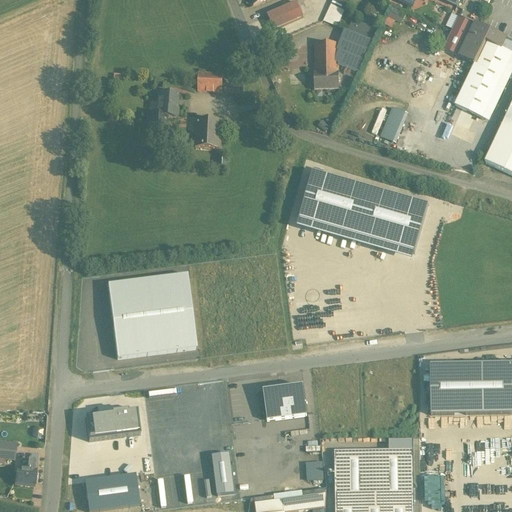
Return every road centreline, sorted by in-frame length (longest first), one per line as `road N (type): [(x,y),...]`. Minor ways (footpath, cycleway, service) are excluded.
road 1 (residential): [(59,394),(511,337)]
road 2 (residential): [(511,194),(292,128),(272,100),(232,0)]
